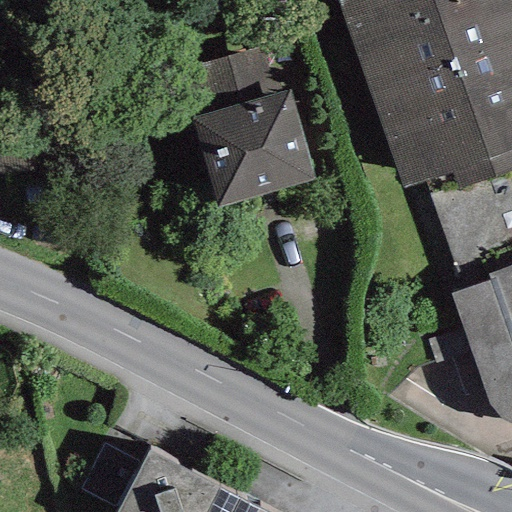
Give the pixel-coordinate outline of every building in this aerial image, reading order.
[(511,2),(511,0),(306,0),(384,206),(511,158),(511,2)] [(289,93),(190,121),(215,210),(315,182),(289,93)] [(511,256),(451,285),(511,419),(511,256)] [(115,500),(138,456),(103,438),(81,483),(115,500)] [(197,511),(217,475),(147,438),(138,456),(115,500),(109,511),(110,511),(197,511)] [(288,511),(217,475),(197,511),(288,511)]
